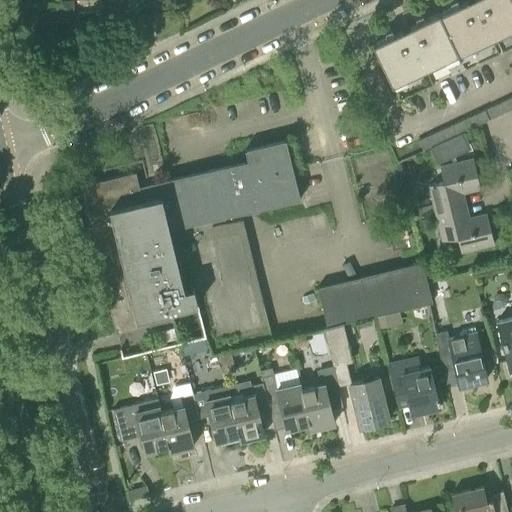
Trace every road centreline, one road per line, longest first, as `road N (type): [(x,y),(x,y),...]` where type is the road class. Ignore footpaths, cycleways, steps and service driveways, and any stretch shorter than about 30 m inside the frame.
road 1 (tertiary): [(92,511),(3,157)]
road 2 (residential): [(3,157),(321,0)]
road 3 (residential): [(511,435),(288,491)]
road 4 (tertiary): [(0,351),(38,511)]
